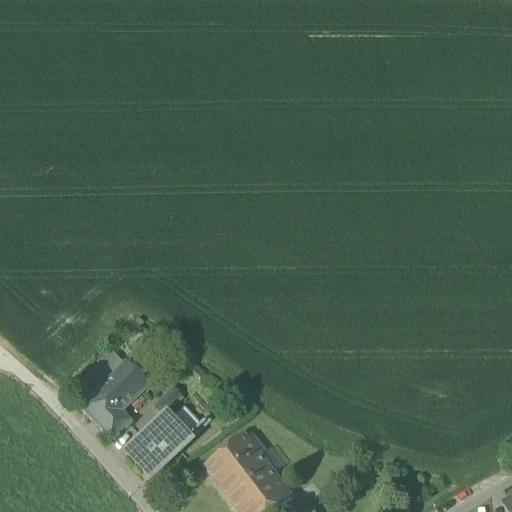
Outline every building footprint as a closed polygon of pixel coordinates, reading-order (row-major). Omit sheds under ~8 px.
[(137,339),(125,350),(134,359),(145,348),(137,339)] [(85,380),(98,393),(98,392),(123,369),(110,355),(85,380)] [(123,369),(98,392),(121,416),(148,390),(125,366),(123,369)] [(130,425),(121,416),(98,392),(98,393),(79,412),(110,444),(130,425)] [(158,406),(166,415),(181,402),(173,393),(158,406)] [(172,423),(169,426),(186,444),(204,428),(202,426),(200,428),(197,426),(184,413),(172,424),(172,423)] [(125,459),(149,485),(189,447),(186,444),(169,426),(165,421),(125,459)] [(273,479),(259,461),(247,445),(244,440),(205,470),(236,511),(283,511),(293,505),(273,479)] [(252,441),(247,445),(259,461),(264,457),(252,441)] [(264,457),(259,461),(273,479),(284,471),(270,453),(264,457)] [(505,511),(511,511),(511,503),(503,508),(505,511)]
